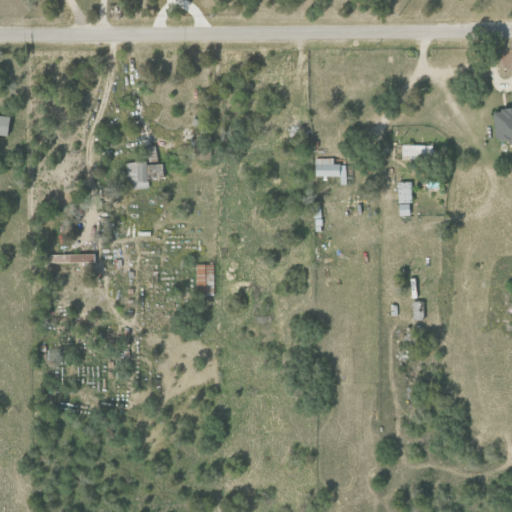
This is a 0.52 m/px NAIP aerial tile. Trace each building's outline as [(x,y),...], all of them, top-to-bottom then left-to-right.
[(506,144),(511,143),(511,107),(490,110),(493,141),(505,139),(506,144)] [(0,134),(7,135),(8,115),(0,115),(0,134)] [(290,138),(307,138),(307,117),(289,117),(290,138)] [(401,158),(432,158),(432,145),(401,145),(401,158)] [(339,176),(339,185),(345,184),(345,164),(333,165),(333,158),(313,159),(314,177),(339,176)] [(147,179),(163,178),(162,162),(126,164),(127,189),(147,188),(147,179)] [(410,182),(397,182),(398,216),(410,215),(410,182)] [(95,254),(49,255),(49,263),(95,262),(95,254)] [(422,319),(422,301),(411,301),(411,320),(422,319)]
